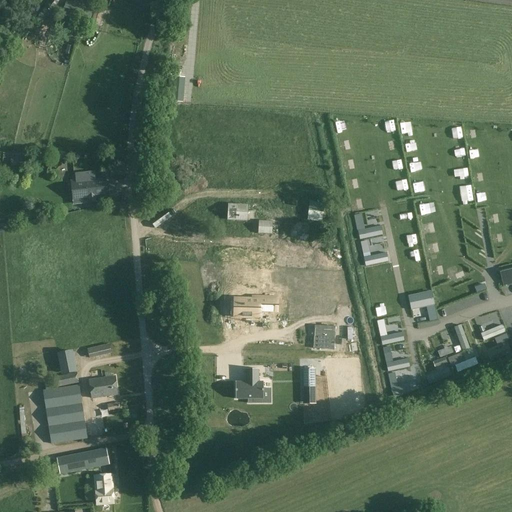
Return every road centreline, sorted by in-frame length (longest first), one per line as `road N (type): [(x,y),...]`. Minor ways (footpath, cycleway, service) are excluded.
road 1 (residential): [(149,420),(127,152),(136,76),(160,0)]
road 2 (unknown): [(144,353),(254,360),(325,384),(335,403)]
